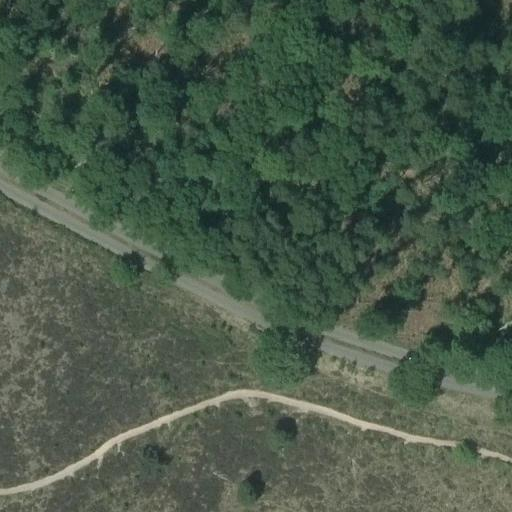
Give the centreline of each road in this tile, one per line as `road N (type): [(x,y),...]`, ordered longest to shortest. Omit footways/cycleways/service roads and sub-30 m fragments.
road 1 (unclassified): [(511,381),(399,357),(292,318),(0,169)]
road 2 (unclassified): [(0,186),(288,333),(387,369),(511,398)]
